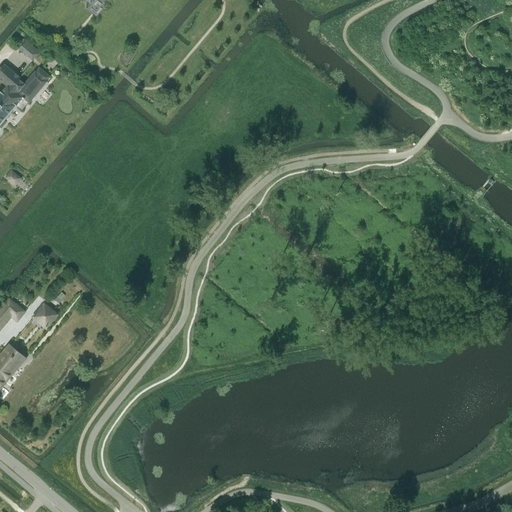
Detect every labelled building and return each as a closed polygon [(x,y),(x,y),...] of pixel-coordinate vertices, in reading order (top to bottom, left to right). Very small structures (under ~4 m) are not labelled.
[(77,0),(87,8),(94,1),(98,5),(102,0),(77,0)] [(35,49),(28,58),(33,62),(40,53),(35,49)] [(1,94),(0,93),(0,126),(0,127),(5,122),(4,121),(16,106),(22,99),(23,101),(24,99),(29,103),(47,82),(46,81),(50,77),(39,68),(36,72),(35,72),(24,85),(19,80),(20,78),(4,65),(0,69),(0,80),(4,85),(5,84),(8,86),(1,94)] [(16,187),(23,181),(13,170),(6,175),(16,187)] [(24,312),(9,300),(8,301),(0,311),(0,329),(11,316),(17,321),(24,312)] [(44,305),(34,317),(46,327),(56,315),(44,305)] [(0,386),(20,362),(7,350),(0,357),(0,386)]
